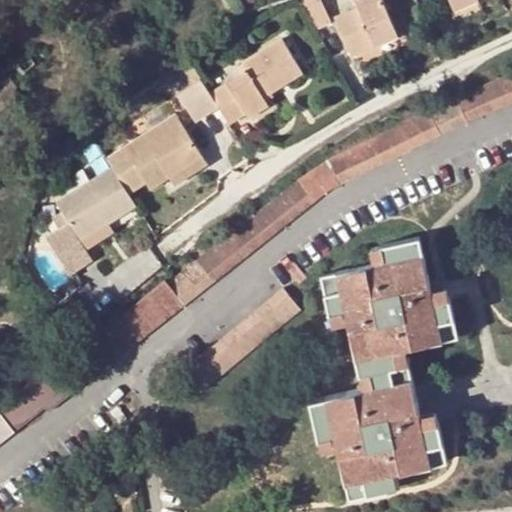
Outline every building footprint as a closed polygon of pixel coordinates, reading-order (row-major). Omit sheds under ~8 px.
[(332,22),(321,0),(303,0),(298,2),(315,30),(332,22)] [(399,35),(383,0),(354,0),(357,7),(335,17),(351,56),(399,35)] [(451,0),(455,9),(476,0),(451,0)] [(304,72),(283,38),(242,63),(247,71),(209,93),(218,107),(228,124),(247,113),(248,116),(269,104),(264,96),(304,72)] [(39,51),(35,47),(28,52),(33,57),(39,51)] [(36,63),(27,52),(14,62),(23,73),(36,63)] [(0,107),(20,92),(3,70),(0,72),(0,107)] [(511,72),(457,97),(468,122),(511,102),(511,72)] [(209,93),(200,79),(178,94),(196,121),(218,107),(209,93)] [(468,122),(457,97),(430,110),(329,160),(315,169),(307,174),(300,179),(169,283),(185,304),(316,201),(322,196),(329,190),(341,183),(442,135),(468,122)] [(202,153),(176,114),(107,159),(112,167),(129,193),(146,181),(150,187),(169,175),(202,153)] [(208,162),(202,153),(169,175),(174,184),(208,162)] [(129,193),(112,167),(57,203),(63,212),(53,218),(60,229),(48,238),(71,273),(93,258),(86,248),(81,240),(109,221),(136,204),(129,193)] [(114,230),(109,221),(81,240),(86,248),(114,230)] [(360,373),(399,365),(394,350),(406,347),(458,336),(449,296),(434,300),(432,289),(419,237),(381,246),(385,261),(375,264),(322,276),(331,315),(346,311),(360,373)] [(375,264),(385,261),(381,246),(371,248),(375,264)] [(169,283),(167,280),(84,346),(102,370),(185,304),(169,283)] [(432,289),(434,300),(449,296),(447,285),(432,289)] [(301,308),(284,287),(184,370),(201,391),(301,308)] [(331,315),(333,324),(348,321),(346,311),(331,315)] [(399,365),(409,362),(406,347),(394,350),(399,365)] [(90,379),(69,350),(0,403),(0,411),(15,431),(46,406),(49,411),(90,379)] [(421,414),(409,362),(399,365),(360,373),(364,389),(311,401),(320,439),(335,435),(337,446),(350,498),(387,489),(383,473),(448,458),(439,421),(424,425),(421,414)] [(439,421),(436,410),(421,414),(424,425),(439,421)] [(0,442),(15,431),(0,411),(0,442)] [(335,435),(320,439),(322,449),(337,446),(335,435)] [(397,487),(394,471),(383,473),(387,489),(397,487)]
